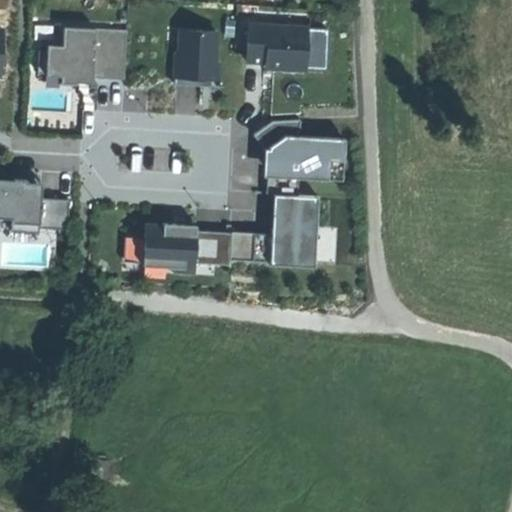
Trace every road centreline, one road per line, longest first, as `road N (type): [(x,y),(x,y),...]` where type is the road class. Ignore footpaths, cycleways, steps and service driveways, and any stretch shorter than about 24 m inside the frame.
road 1 (track): [(410,331),(101,302),(80,309),(59,494),(49,511)]
road 2 (track): [(511,358),(410,331),(390,311),(374,254),(362,0)]
road 3 (residential): [(87,156),(115,129),(193,133),(208,148),(208,174),(191,189),(118,185)]
